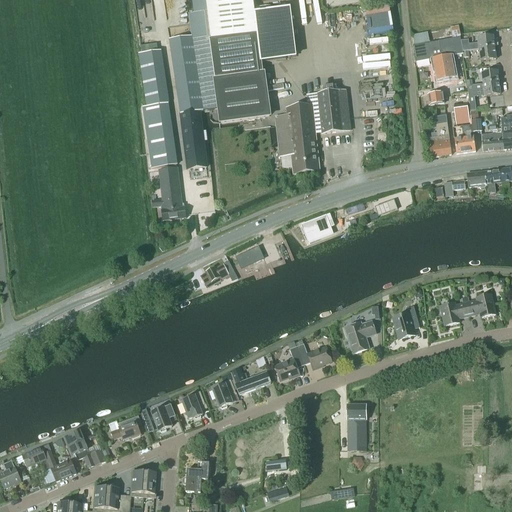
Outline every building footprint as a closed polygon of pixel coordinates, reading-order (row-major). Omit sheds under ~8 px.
[(193,15),(188,16),(191,38),(202,112),(219,110),(221,124),(269,118),(253,0),(192,0),(192,3),(193,11),(193,15)] [(263,64),(286,61),(280,11),(257,14),(263,64)] [(452,40),(438,43),(445,81),(455,79),(451,57),(463,55),(462,53),(461,47),(460,39),(460,37),(458,27),(450,29),(452,40)] [(427,34),(413,37),(415,47),(429,44),(427,34)] [(191,38),(169,41),(181,116),(187,169),(206,167),(199,113),(202,112),(191,38)] [(479,51),(495,49),(493,38),(477,39),(479,51)] [(415,47),(413,47),(416,64),(429,61),(432,61),(436,83),(445,81),(438,43),(429,44),(415,47)] [(480,63),(496,61),(495,49),(479,51),(480,63)] [(161,53),(139,56),(141,66),(147,108),(145,108),(149,140),(153,170),(176,167),(171,137),(161,63),(163,63),(161,53)] [(483,86),(499,84),(497,73),(481,74),(483,85),(483,86)] [(472,87),(467,88),(468,100),(470,113),(476,112),(474,99),(473,92),(483,91),(484,98),(499,96),(500,96),(499,84),(483,86),(483,85),(472,87)] [(324,95),(317,96),(322,135),(350,132),(345,93),(334,94),(333,88),(323,89),(324,95)] [(444,105),(442,94),(428,97),(429,107),(444,105)] [(287,118),(277,119),(283,168),(293,167),(294,176),(319,173),(311,107),(286,110),(287,118)] [(456,126),(469,124),(467,109),(453,110),(456,126)] [(499,110),(490,111),(491,124),(494,124),(495,131),(492,132),(492,135),(491,135),(493,153),(503,152),(501,130),(496,131),(495,126),(497,126),(496,117),(502,117),(502,110),(499,110)] [(511,116),(506,117),(506,119),(500,119),(501,130),(503,152),(511,151),(511,116)] [(438,139),(428,141),(431,159),(451,156),(446,117),(435,119),(438,139)] [(480,121),(479,121),(471,122),(472,126),(473,134),(481,133),(481,124),(480,121)] [(461,128),(463,139),(454,141),(456,156),(475,153),(473,134),(472,126),(461,128)] [(377,133),(376,142),(386,143),(386,133),(377,133)] [(482,154),(493,153),(491,135),(481,136),(482,154)] [(511,169),(501,171),(500,171),(502,185),(511,183),(511,169)] [(182,209),(177,170),(159,172),(162,201),(152,203),(152,209),(161,208),(163,223),(186,220),(184,209),(182,209)] [(500,171),(485,173),(487,188),(488,195),(495,194),(494,186),(501,185),(502,185),(500,171)] [(485,173),(467,176),(468,189),(478,188),(481,190),(484,190),(485,188),(487,188),(485,173)] [(445,199),(453,198),(454,198),(453,193),(465,191),(464,182),(451,184),(444,185),(445,199)] [(436,199),(443,198),(442,189),(434,191),(436,199)] [(394,202),(379,207),(383,217),(397,211),(394,202)] [(325,217),(299,226),(302,235),(305,244),(324,237),(327,236),(326,230),(330,229),(325,217)] [(253,252),(232,264),(238,275),(260,264),(253,252)] [(237,279),(228,263),(215,270),(215,269),(205,274),(206,275),(200,278),(205,287),(211,284),(213,283),(214,286),(229,277),(232,282),(237,279)] [(495,316),(491,297),(476,300),(477,303),(469,304),(468,299),(465,300),(469,318),(480,316),(481,320),(495,316)] [(469,318),(465,300),(462,301),(463,306),(455,308),(455,305),(440,309),(445,328),(459,325),(458,321),(469,318)] [(399,342),(415,337),(413,332),(420,330),(414,308),(405,311),(407,317),(393,321),(399,342)] [(376,336),(371,323),(361,326),(361,325),(344,330),(353,356),(369,351),(365,338),(368,337),(369,338),(376,336)] [(302,342),(295,345),(296,349),(304,367),(310,365),(313,372),(313,371),(332,364),(326,349),(308,356),(304,346),(303,346),(302,342)] [(293,362),(274,369),(280,383),(299,376),(299,377),(300,377),(297,370),(304,367),(296,349),(295,346),(294,343),(290,345),(287,346),(293,362)] [(240,370),(230,375),(235,388),(239,397),(270,385),(267,376),(263,377),(258,379),(248,383),(246,378),(247,378),(246,375),(243,376),(241,373),(240,370)] [(221,412),(227,409),(226,408),(232,405),(229,397),(235,395),(230,382),(221,385),(222,388),(212,392),(219,410),(221,410),(221,412)] [(195,422),(201,419),(200,418),(202,417),(199,409),(205,406),(200,393),(191,397),(192,399),(182,403),(188,421),(192,420),(193,421),(194,420),(195,422)] [(161,435),(166,433),(165,431),(171,429),(168,421),(174,418),(169,405),(161,408),(162,411),(151,415),(158,434),(160,433),(161,435)] [(347,453),(366,453),(366,407),(347,407),(347,453)] [(131,441),(140,438),(136,428),(141,426),(138,418),(117,426),(119,431),(111,435),(113,442),(122,439),(123,443),(131,440),(131,441)] [(80,434),(63,440),(67,449),(83,442),(80,434)] [(83,442),(67,449),(71,458),(75,456),(78,462),(84,459),(87,469),(88,470),(105,464),(106,463),(105,461),(101,452),(98,446),(87,451),(83,442)] [(56,468),(48,447),(42,449),(51,470),(56,484),(76,476),(74,471),(78,469),(75,463),(71,464),(71,463),(56,468)] [(41,450),(31,454),(22,458),(27,470),(46,462),(41,450)] [(107,450),(101,452),(105,461),(111,459),(107,450)] [(360,472),(365,465),(361,459),(353,458),(349,465),(353,472),(360,472)] [(49,486),(55,483),(46,462),(41,465),(42,468),(41,468),(49,486)] [(15,488),(22,485),(12,463),(3,467),(6,473),(0,475),(0,482),(4,491),(15,487),(15,488)] [(286,463),(266,465),(267,473),(287,471),(286,463)] [(208,482),(209,465),(198,464),(198,472),(187,471),(186,479),(185,479),(184,480),(183,481),(182,482),(182,483),(182,484),(183,485),(183,486),(185,487),(186,487),(185,494),(200,495),(201,481),(208,482)] [(21,479),(27,477),(24,469),(18,471),(21,479)] [(142,500),(144,474),(132,474),(130,498),(141,499),(141,500),(142,500)] [(154,500),(156,475),(144,474),(142,500),(142,499),(154,500)] [(104,511),(106,490),(94,489),(92,511),(104,511)] [(286,489),(272,494),(275,503),(289,498),(286,489)] [(122,511),(124,502),(117,501),(118,491),(106,490),(104,511),(122,511)] [(331,500),(343,499),(354,497),(353,490),(330,494),(331,500)]
